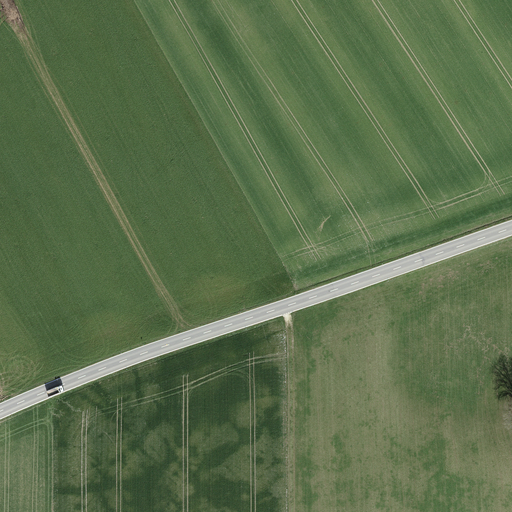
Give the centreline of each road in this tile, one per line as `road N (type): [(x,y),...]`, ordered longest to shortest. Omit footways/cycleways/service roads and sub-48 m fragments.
road 1 (secondary): [(511,227),(0,410)]
road 2 (track): [(289,304),(289,511)]
